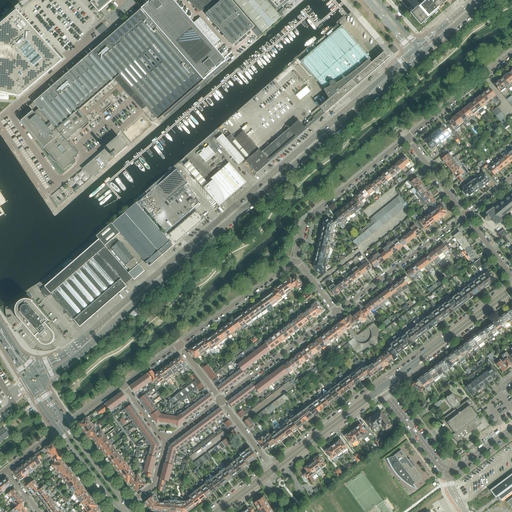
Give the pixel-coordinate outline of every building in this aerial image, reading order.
[(113,0),(87,0),(96,10),(99,13),(99,12),(98,12),(99,11),(100,11),(113,0)] [(220,40),(200,17),(193,23),(173,0),(151,0),(142,9),(165,35),(204,80),(226,61),(213,46),(220,40)] [(188,0),(199,13),(202,10),(233,46),(254,27),(237,7),(238,6),(235,2),(233,3),(232,2),(233,1),(232,0),(230,0),(222,0),(221,1),(220,0),(188,0)] [(232,0),(233,1),(235,2),(238,6),(262,34),(281,17),(265,0),(232,0)] [(427,0),(418,9),(412,14),(420,24),(426,19),(438,9),(439,8),(440,9),(444,6),(443,5),(447,1),(447,0),(427,0)] [(115,79),(165,35),(142,9),(115,31),(33,102),(37,107),(66,141),(71,137),(73,137),(74,136),(76,135),(78,134),(79,132),(79,130),(80,129),(89,121),(79,110),(115,79)] [(52,51),(21,16),(19,13),(16,10),(0,24),(0,91),(3,92),(19,96),(60,61),(52,51)] [(107,29),(103,25),(96,31),(100,35),(107,29)] [(377,69),(390,58),(384,52),(372,62),(371,64),(368,61),(370,59),(342,26),(300,62),(323,88),(325,90),(330,99),(320,108),(324,112),(325,113),(326,114),(359,84),(377,69)] [(204,80),(165,35),(115,79),(128,94),(128,93),(153,122),(157,119),(158,120),(204,80)] [(499,81),(505,88),(506,90),(511,86),(509,84),(504,77),(502,78),(501,78),(499,80),(499,81)] [(500,92),(505,88),(499,81),(497,82),(494,84),(495,84),(494,85),(500,92)] [(494,98),(496,97),(489,88),(487,90),(487,89),(484,91),(485,92),(491,99),(493,97),(494,98)] [(486,103),(491,99),(485,92),(483,94),(483,93),(480,95),(480,96),(486,103)] [(486,103),(480,96),(478,97),(476,99),(476,100),(482,107),(484,105),(485,106),(486,106),(488,108),(489,107),(486,103)] [(485,111),(482,107),(476,100),(474,101),(471,103),(477,111),(480,114),(483,112),(485,111)] [(66,141),(37,107),(33,102),(28,107),(32,111),(21,121),(50,155),(51,154),(57,160),(56,161),(64,170),(68,166),(63,160),(66,156),(65,154),(67,152),(67,153),(73,148),(66,141)] [(480,114),(477,111),(471,103),(469,105),(466,107),(467,107),(466,107),(472,114),(475,112),(479,116),(480,114)] [(468,118),(472,114),(466,107),(462,111),(468,118)] [(457,114),(457,115),(463,122),(465,124),(469,120),(468,118),(462,111),(460,112),(457,114)] [(270,162),(309,128),(308,127),(325,113),(324,112),(307,127),(307,126),(306,125),(305,125),(300,120),(299,121),(298,121),(289,128),(262,152),(258,148),(243,131),(235,138),(231,134),(226,138),(241,155),(245,160),(256,173),(270,162)] [(463,122),(457,115),(455,116),(452,118),(453,118),(458,126),(460,128),(463,125),(465,127),(466,126),(465,124),(463,122)] [(460,128),(458,126),(453,118),(448,122),(449,124),(447,126),(453,133),(460,128)] [(445,138),(450,135),(443,126),(441,128),(441,127),(438,129),(439,129),(438,130),(445,138)] [(438,130),(438,129),(435,131),(436,132),(434,133),(440,142),(442,140),(442,141),(445,138),(438,130)] [(439,143),(440,142),(434,133),(432,135),(429,136),(430,137),(429,137),(436,146),(439,143)] [(241,155),(226,138),(222,134),(216,139),(235,160),(241,155)] [(82,169),(90,179),(96,174),(100,170),(105,166),(109,163),(113,159),(114,159),(113,158),(115,157),(116,157),(127,147),(121,139),(118,136),(114,140),(104,149),(105,150),(101,153),(97,157),(92,161),(88,164),(82,169)] [(429,137),(426,139),(427,139),(424,141),(431,150),(436,146),(429,137)] [(202,152),(199,154),(200,155),(202,158),(211,150),(208,146),(205,149),(204,148),(201,151),(202,152)] [(72,159),(77,155),(78,154),(73,148),(67,153),(67,152),(65,154),(66,156),(63,160),(68,166),(71,164),(72,166),(75,163),(74,163),(75,161),(73,160),(72,159)] [(211,150),(202,158),(203,158),(205,161),(214,153),(213,152),(211,150)] [(446,164),(452,159),(450,156),(452,155),(452,154),(451,152),(450,153),(448,151),(446,152),(441,155),(443,158),(442,159),(443,161),(445,164),(446,164)] [(511,158),(507,151),(506,151),(501,155),(503,157),(509,164),(510,162),(511,162),(511,161),(511,158)] [(214,153),(205,161),(206,162),(215,154),(214,153)] [(241,155),(235,160),(239,165),(245,160),(241,155)] [(457,158),(458,157),(457,155),(452,159),(446,164),(447,166),(449,169),(449,168),(449,169),(459,161),(457,158)] [(509,164),(503,157),(501,155),(497,159),(498,161),(504,168),(506,166),(509,164),(508,164),(509,164)] [(405,166),(409,162),(405,157),(401,160),(405,166)] [(504,168),(498,161),(497,159),(492,163),(494,165),(499,172),(501,170),(504,168)] [(400,169),(405,166),(401,160),(396,164),(400,169)] [(463,163),(461,164),(459,161),(449,169),(451,172),(453,173),(464,165),(463,163)] [(487,165),(486,166),(482,161),(480,163),(481,164),(485,169),(487,167),(494,176),(496,174),(499,172),(494,165),(492,163),(489,165),(488,165),(487,165)] [(203,188),(208,184),(188,162),(184,166),(203,188)] [(211,178),(213,180),(214,181),(217,185),(219,188),(221,192),(223,196),(224,200),(224,201),(229,197),(246,183),(229,163),(212,177),(211,178)] [(398,171),(400,169),(396,164),(392,168),(396,173),(397,175),(399,173),(398,171)] [(469,173),(467,170),(464,165),(453,173),(453,174),(452,174),(454,177),(455,176),(458,181),(464,177),(464,176),(469,173)] [(391,177),(396,173),(392,168),(387,171),(391,177)] [(198,203),(184,186),(188,183),(176,169),(139,201),(136,203),(141,209),(144,207),(165,231),(163,233),(165,236),(169,240),(173,246),(204,219),(196,210),(193,207),(198,203)] [(387,180),(391,177),(387,171),(383,175),(387,180)] [(488,182),(490,181),(483,172),(478,176),(485,185),(486,185),(488,183),(488,182)] [(383,175),(378,179),(382,184),(383,184),(384,183),(385,184),(388,182),(387,180),(383,175)] [(414,188),(421,182),(419,179),(418,180),(417,178),(416,179),(414,176),(407,181),(409,184),(410,183),(414,188)] [(485,185),(478,176),(473,180),(479,188),(480,189),(482,187),(483,187),(485,186),(485,185)] [(378,188),(382,184),(378,179),(374,182),(378,188)] [(473,180),(473,181),(472,179),(467,183),(474,192),(475,191),(477,190),(477,189),(479,188),(473,180)] [(223,196),(221,192),(219,188),(217,185),(214,181),(213,180),(208,184),(203,188),(219,206),(224,201),(224,200),(223,196)] [(374,182),(369,186),(373,191),(374,193),(379,189),(378,188),(374,182)] [(422,184),(421,182),(414,188),(416,190),(415,191),(417,193),(424,187),(422,184)] [(472,193),(474,192),(467,183),(463,187),(464,189),(462,191),(466,195),(468,193),(469,195),(470,195),(471,195),(472,194),(472,193)] [(369,195),(373,191),(369,186),(365,190),(369,195)] [(424,187),(417,193),(415,194),(419,199),(428,192),(427,190),(425,187),(424,187)] [(369,195),(365,190),(360,193),(364,199),(366,201),(370,197),(369,195)] [(433,199),(432,197),(430,195),(431,194),(429,192),(428,192),(419,199),(425,206),(426,205),(429,203),(433,199)] [(362,201),(364,199),(360,193),(355,197),(356,198),(353,200),(360,208),(363,211),(365,210),(364,208),(363,209),(361,206),(362,205),(361,203),(363,202),(362,201)] [(485,219),(485,220),(485,221),(486,221),(486,222),(487,222),(488,222),(489,221),(491,219),(496,225),(502,220),(501,219),(511,210),(511,194),(495,208),(496,208),(495,209),(493,208),(492,209),(492,208),(491,209),(488,211),(487,212),(487,213),(486,214),(487,216),(486,217),(485,217),(485,218),(485,219)] [(364,213),(363,211),(360,208),(353,200),(351,201),(348,203),(349,203),(349,204),(356,212),(359,210),(360,211),(363,213),(364,213)] [(141,209),(136,203),(126,212),(112,224),(111,223),(96,236),(99,239),(104,245),(105,246),(128,272),(133,278),(135,276),(136,278),(145,271),(139,264),(138,263),(133,258),(119,242),(116,244),(113,239),(120,233),(144,260),(145,261),(149,267),(150,266),(173,246),(169,240),(165,236),(163,233),(141,209)] [(351,216),(356,212),(349,204),(347,205),(346,204),(344,206),(344,207),(351,216)] [(441,207),(441,208),(439,206),(434,209),(440,218),(441,218),(442,218),(443,217),(443,216),(446,214),(444,212),(446,211),(443,207),(441,208),(441,207)] [(354,220),(351,216),(344,207),(342,209),(342,208),(339,210),(340,211),(339,211),(346,220),(350,217),(353,221),(354,220)] [(440,218),(434,209),(429,213),(435,222),(438,220),(440,219),(440,218)] [(346,220),(339,211),(338,213),(337,212),(334,214),(335,215),(336,217),(333,219),(337,224),(339,226),(339,225),(341,227),(343,225),(342,223),(346,220)] [(433,223),(435,222),(429,213),(424,217),(430,226),(431,225),(432,225),(433,224),(433,223)] [(430,226),(424,217),(419,221),(418,220),(416,222),(416,223),(421,230),(424,228),(425,229),(427,228),(428,228),(430,227),(430,226)] [(337,224),(333,219),(331,220),(329,218),(324,222),(323,223),(323,225),(334,228),(334,224),(335,225),(337,224)] [(332,233),(334,228),(323,225),(323,227),(322,228),(321,230),(322,230),(322,231),(332,233)] [(417,228),(418,228),(415,225),(410,228),(412,231),(416,236),(421,233),(417,228)] [(331,239),(332,233),(322,231),(321,233),(320,233),(320,235),(321,236),(321,237),(331,239)] [(411,240),(416,236),(412,231),(407,234),(411,240)] [(411,240),(407,234),(406,232),(403,234),(404,235),(402,236),(407,243),(411,240)] [(457,241),(463,236),(459,232),(453,236),(457,241)] [(407,243),(402,236),(401,235),(396,239),(397,239),(396,239),(398,241),(402,247),(407,243)] [(460,246),(466,241),(463,236),(457,241),(460,246)] [(329,246),(331,239),(321,237),(320,237),(319,239),(320,240),(319,244),(333,248),(334,246),(331,246),(329,246)] [(49,292),(73,320),(120,279),(125,284),(133,278),(128,272),(105,246),(104,245),(99,239),(93,245),(45,287),(41,290),(46,295),(49,292)] [(402,247),(398,241),(396,239),(392,243),(393,245),(398,250),(402,247)] [(464,250),(470,246),(466,241),(460,246),(464,250)] [(398,250),(393,245),(392,243),(387,246),(389,248),(393,254),(398,250)] [(333,249),(333,248),(319,244),(318,248),(317,249),(316,251),(317,251),(317,252),(327,255),(329,248),(330,248),(333,249)] [(450,253),(447,249),(443,244),(438,247),(446,258),(447,259),(449,257),(447,255),(450,253)] [(466,256),(473,250),(470,246),(464,250),(463,251),(466,256)] [(444,259),(446,258),(438,247),(434,251),(438,256),(441,260),(443,258),(444,259)] [(388,257),(393,254),(389,248),(384,252),(388,257)] [(476,256),(477,255),(473,250),(466,256),(470,261),(470,260),(472,263),(478,258),(476,256)] [(434,260),(438,256),(434,251),(429,254),(434,260)] [(327,258),(327,255),(317,252),(316,253),(315,255),(316,255),(316,258),(326,260),(330,261),(331,260),(328,259),(327,258)] [(384,261),(388,257),(384,252),(379,255),(384,261)] [(379,255),(377,257),(376,254),(373,256),(375,259),(379,264),(384,261),(379,255)] [(429,263),(434,260),(429,254),(425,258),(429,263)] [(379,264),(375,259),(373,256),(368,260),(370,262),(374,268),(379,264)] [(325,266),(326,260),(316,258),(315,258),(314,260),(315,261),(314,263),(325,266)] [(425,258),(420,261),(424,267),(428,272),(433,268),(429,263),(425,258)] [(366,260),(361,264),(363,265),(367,271),(371,268),(371,267),(367,262),(366,260)] [(420,270),(424,267),(420,261),(415,265),(420,270)] [(325,268),(325,266),(314,263),(314,266),(313,267),(315,269),(316,269),(320,274),(322,276),(327,272),(326,270),(325,271),(324,270),(325,269),(325,268)] [(363,265),(358,269),(362,274),(367,271),(363,265)] [(421,272),(420,270),(415,265),(411,268),(415,274),(417,276),(421,272)] [(356,267),(352,270),(358,278),(362,274),(358,269),(356,267)] [(411,268),(406,272),(413,281),(417,277),(415,274),(411,268)] [(481,273),(489,284),(491,282),(492,283),(494,281),(494,280),(493,277),(495,276),(491,271),(489,273),(488,271),(486,269),(481,273)] [(352,270),(347,274),(349,276),(353,281),(358,278),(352,270)] [(481,273),(481,272),(475,276),(477,278),(484,287),(486,286),(487,287),(489,285),(489,284),(481,273)] [(347,274),(342,277),(344,279),(348,285),(353,281),(349,276),(347,274)] [(406,284),(410,281),(406,275),(401,279),(406,284)] [(294,277),(291,280),(296,286),(298,289),(303,285),(296,277),(295,278),(294,277)] [(285,282),(284,282),(291,290),(296,286),(291,280),(290,278),(287,280),(286,279),(285,281),(285,282)] [(484,288),(484,287),(477,278),(472,282),(479,291),(480,290),(481,291),(484,289),(484,288)] [(127,286),(125,284),(120,279),(73,320),(80,327),(127,286)] [(340,283),(339,283),(344,289),(348,285),(344,279),(340,283)] [(401,288),(406,284),(401,279),(397,282),(401,288)] [(467,284),(466,285),(467,286),(474,295),(475,294),(476,294),(479,293),(478,292),(479,291),(472,282),(471,281),(467,284)] [(280,285),(279,285),(284,291),(285,294),(286,294),(291,290),(284,282),(282,283),(280,284),(280,285)] [(397,282),(392,286),(399,295),(403,291),(401,288),(397,282)] [(339,283),(335,286),(339,292),(344,289),(339,283)] [(333,284),(328,288),(334,295),(337,293),(338,294),(340,293),(339,292),(335,286),(333,284)] [(275,289),(274,289),(275,290),(280,297),(285,294),(284,291),(279,285),(277,287),(276,287),(275,288),(275,289)] [(392,286),(387,289),(392,295),(394,298),(399,295),(392,286)] [(473,295),(474,295),(467,286),(461,290),(468,299),(470,298),(471,298),(473,297),(473,295)] [(392,295),(387,289),(383,293),(387,298),(392,295)] [(271,294),(270,294),(276,302),(281,299),(280,297),(275,290),(273,292),(272,291),(271,293),(271,294)] [(468,299),(461,290),(459,292),(458,291),(456,293),(456,294),(463,303),(465,302),(466,302),(468,300),(468,299)] [(388,300),(387,298),(383,293),(378,296),(384,304),(385,305),(389,301),(388,300)] [(266,297),(265,297),(271,306),(276,302),(270,294),(268,295),(267,295),(266,296),(266,297)] [(463,303),(456,294),(451,298),(458,307),(460,306),(461,306),(463,304),(463,303)] [(384,304),(378,296),(374,300),(379,307),(380,309),(383,307),(382,306),(384,304)] [(261,301),(260,301),(266,309),(269,313),(274,309),(271,306),(265,297),(263,299),(262,299),(261,300),(261,301)] [(458,307),(451,298),(448,300),(447,298),(445,300),(446,301),(446,302),(453,311),(455,310),(456,310),(458,308),(458,307)] [(50,320),(35,304),(34,303),(32,302),(33,301),(33,302),(34,302),(33,301),(31,300),(29,300),(27,300),(25,300),(23,300),(22,301),(20,302),(19,304),(18,305),(17,307),(16,309),(16,311),(16,313),(17,315),(18,316),(19,318),(21,317),(22,319),(23,320),(23,321),(24,322),(25,321),(26,322),(25,323),(25,324),(26,324),(27,324),(28,325),(30,327),(28,328),(35,337),(40,342),(42,344),(43,345),(45,345),(47,345),(49,345),(51,344),(52,343),(53,342),(54,340),(55,338),(55,336),(55,335),(54,333),(48,326),(46,323),(50,320)] [(374,300),(369,303),(375,311),(379,307),(374,300)] [(256,304),(255,304),(261,313),(266,309),(260,301),(258,303),(257,302),(256,303),(256,304)] [(322,311),(323,310),(317,302),(314,305),(313,303),(310,304),(312,307),(312,306),(318,315),(320,313),(321,313),(322,312),(322,311)] [(453,311),(446,302),(441,306),(448,315),(450,313),(451,314),(453,312),(453,311)] [(375,311),(369,303),(364,307),(366,308),(364,310),(367,315),(369,313),(368,312),(371,310),(373,312),(375,311)] [(251,308),(250,308),(257,316),(261,313),(255,304),(255,305),(253,306),(252,306),(251,307),(251,308)] [(317,315),(318,315),(312,306),(312,307),(309,309),(307,310),(313,318),(315,317),(316,317),(317,316),(317,315)] [(448,315),(441,306),(436,309),(443,319),(444,317),(445,318),(448,316),(448,315)] [(245,311),(245,312),(251,320),(256,317),(257,316),(250,308),(248,309),(247,309),(246,310),(245,311)] [(131,318),(139,311),(137,309),(129,315),(131,318)] [(442,319),(443,319),(436,309),(431,313),(438,323),(439,321),(440,322),(443,320),(442,319)] [(313,318),(307,310),(304,312),(303,313),(308,321),(310,320),(311,320),(313,319),(313,318)] [(356,314),(362,323),(365,321),(366,322),(368,320),(365,317),(367,315),(364,310),(361,312),(358,312),(356,313),(356,314)] [(240,315),(246,324),(247,325),(251,323),(254,326),(255,325),(251,320),(245,312),(243,313),(242,313),(241,314),(240,315)] [(308,321),(303,313),(301,312),(296,315),(298,317),(304,325),(306,324),(308,323),(308,322),(308,321)] [(509,323),(511,321),(511,320),(505,312),(505,313),(504,313),(503,314),(503,315),(501,316),(510,328),(511,327),(509,323)] [(437,323),(438,323),(431,313),(428,315),(427,314),(425,316),(426,317),(425,317),(433,326),(434,325),(435,326),(437,324),(437,323)] [(353,317),(352,318),(353,319),(353,320),(355,323),(357,325),(358,326),(360,325),(362,323),(356,314),(355,315),(355,314),(353,316),(353,317)] [(237,317),(235,319),(241,327),(243,329),(243,330),(248,327),(247,325),(246,324),(240,315),(239,315),(237,316),(237,317)] [(346,318),(346,319),(347,321),(348,321),(349,322),(349,323),(352,328),(355,326),(356,327),(357,325),(355,323),(353,320),(353,319),(352,318),(350,315),(348,316),(347,316),(346,317),(346,318)] [(509,329),(510,328),(501,316),(499,318),(498,318),(496,319),(496,320),(502,328),(505,326),(506,328),(507,327),(509,329)] [(303,325),(304,325),(298,317),(295,319),(294,317),(292,319),(293,321),(299,329),(301,327),(302,327),(303,326),(303,325)] [(425,317),(423,319),(421,317),(419,319),(420,321),(427,330),(429,329),(430,329),(432,328),(432,327),(433,326),(425,317)] [(232,321),(230,322),(236,331),(241,328),(241,327),(235,319),(234,319),(232,320),(232,321)] [(341,322),(343,324),(344,324),(345,325),(344,326),(347,329),(348,331),(350,330),(350,329),(352,328),(349,323),(349,322),(348,321),(347,321),(346,319),(344,319),(344,320),(343,321),(342,321),(341,322)] [(502,328),(496,320),(495,320),(493,321),(493,322),(491,323),(498,332),(501,336),(502,335),(499,330),(502,328)] [(299,329),(293,321),(288,324),(294,332),(296,331),(297,331),(299,330),(299,329)] [(427,331),(427,330),(420,321),(415,325),(422,334),(424,333),(425,333),(427,332),(427,331)] [(227,324),(225,326),(232,334),(236,331),(230,322),(230,323),(229,322),(227,324)] [(337,325),(339,327),(339,328),(340,329),(343,333),(346,331),(345,330),(347,329),(344,326),(345,325),(344,324),(343,324),(341,322),(340,323),(339,323),(337,324),(337,325)] [(493,335),(498,332),(491,323),(489,325),(488,325),(487,326),(487,327),(486,327),(493,335)] [(294,332),(288,324),(284,328),(290,336),(292,334),(293,335),(294,333),(294,332)] [(422,334),(415,325),(414,324),(409,328),(410,329),(417,338),(419,337),(420,337),(422,336),(422,334)] [(333,328),(335,331),(336,332),(336,333),(339,336),(339,337),(342,335),(341,334),(343,333),(340,329),(339,328),(339,327),(337,325),(336,326),(335,326),(333,327),(333,328)] [(222,328),(220,329),(226,338),(230,336),(231,335),(232,334),(225,326),(224,326),(222,327),(222,328)] [(484,329),(482,331),(488,339),(489,341),(490,341),(494,337),(493,335),(486,327),(485,327),(484,328),(484,329)] [(290,336),(284,328),(279,331),(285,339),(287,338),(288,338),(290,337),(290,336)] [(329,331),(328,331),(330,334),(331,334),(332,335),(332,336),(334,339),(335,340),(338,338),(337,337),(339,336),(336,333),(336,332),(335,331),(333,328),(331,329),(330,329),(329,330),(329,331)] [(417,338),(410,329),(409,328),(404,331),(405,333),(412,342),(413,341),(415,341),(417,339),(417,338)] [(217,332),(215,333),(221,341),(223,340),(226,338),(220,329),(220,330),(219,330),(217,331),(217,332)] [(285,339),(279,331),(274,335),(280,343),(282,341),(283,341),(285,340),(285,339)] [(324,333),(324,335),(326,337),(327,337),(328,338),(328,339),(330,342),(331,343),(333,341),(333,340),(334,339),(332,336),(332,335),(331,334),(330,334),(328,331),(327,332),(326,332),(324,333)] [(483,343),(488,339),(482,331),(480,332),(479,332),(477,333),(477,334),(483,343)] [(212,335),(210,337),(216,345),(221,341),(215,333),(214,333),(212,334),(212,335)] [(412,342),(405,333),(400,337),(407,346),(409,345),(412,343),(412,342)] [(485,345),(483,343),(477,334),(476,335),(474,336),(472,338),(479,346),(480,348),(485,345)] [(280,344),(280,343),(274,335),(272,337),(270,338),(276,346),(278,345),(279,345),(280,344)] [(320,337),(320,338),(322,340),(323,340),(324,341),(323,342),(326,345),(327,346),(329,344),(329,343),(330,342),(328,339),(328,338),(327,337),(326,337),(324,335),(323,335),(322,335),(320,336),(320,337)] [(207,339),(205,340),(212,350),(214,349),(213,348),(216,345),(210,337),(209,337),(207,338),(207,339)] [(407,346),(400,337),(395,341),(402,350),(403,349),(404,349),(407,347),(407,346)] [(276,346),(270,338),(265,342),(266,343),(271,350),(273,348),(274,348),(276,347),(276,346)] [(316,341),(318,343),(319,343),(319,344),(319,345),(322,348),(322,349),(325,347),(324,346),(326,345),(323,342),(324,341),(323,340),(322,340),(320,338),(319,339),(318,338),(316,339),(316,341)] [(468,341),(467,342),(473,349),(475,352),(480,348),(479,346),(472,338),(470,339),(469,339),(468,341)] [(199,343),(205,351),(209,349),(212,353),(214,352),(212,350),(205,340),(204,339),(202,341),(201,340),(200,342),(199,343)] [(312,344),(314,346),(315,348),(317,352),(318,352),(321,350),(320,349),(322,348),(319,345),(319,344),(319,343),(318,343),(316,341),(315,342),(314,341),(312,343),(312,344)] [(402,350),(395,341),(390,344),(390,345),(391,347),(396,354),(398,353),(399,353),(401,351),(402,350)] [(470,352),(473,349),(467,342),(466,342),(462,345),(469,353),(470,352)] [(194,346),(194,347),(200,355),(201,355),(204,353),(206,356),(207,355),(208,354),(205,351),(199,343),(197,344),(196,344),(195,345),(194,346)] [(266,353),(271,350),(266,343),(261,347),(266,353)] [(308,347),(309,350),(310,350),(311,351),(313,355),(314,356),(317,354),(316,353),(317,352),(315,348),(314,346),(312,344),(311,345),(309,345),(308,346),(308,347)] [(469,353),(462,345),(458,348),(458,349),(457,349),(463,357),(466,355),(469,353)] [(189,350),(195,359),(195,358),(200,355),(194,347),(192,348),(191,348),(190,349),(189,350)] [(262,357),(266,353),(261,347),(257,350),(262,357)] [(304,350),(305,353),(306,353),(307,354),(309,358),(310,359),(313,357),(312,356),(313,355),(311,351),(310,350),(309,350),(308,347),(306,348),(305,348),(304,349),(304,350)] [(397,355),(396,354),(391,347),(386,350),(387,352),(393,360),(397,357),(396,356),(397,355)] [(460,359),(463,357),(457,349),(456,349),(455,350),(454,351),(453,353),(459,361),(460,360),(460,359)] [(257,360),(262,357),(257,350),(252,354),(257,360)] [(300,353),(301,356),(302,356),(303,357),(303,358),(305,361),(306,362),(308,360),(308,359),(309,358),(307,354),(306,353),(305,353),(304,350),(303,350),(302,351),(301,351),(300,352),(300,353)] [(391,362),(393,360),(387,352),(382,356),(387,363),(389,362),(391,362)] [(296,356),(295,356),(297,359),(298,359),(298,360),(298,361),(301,364),(302,365),(304,363),(303,362),(304,362),(305,361),(303,358),(303,357),(302,356),(301,356),(300,353),(298,354),(297,354),(296,355),(296,356)] [(456,363),(459,361),(453,353),(451,354),(450,354),(448,355),(448,356),(447,357),(453,364),(456,362),(456,363)] [(252,364),(257,360),(252,354),(247,358),(252,364)] [(511,365),(504,354),(502,355),(501,356),(504,360),(502,362),(507,369),(511,365)] [(188,369),(190,368),(181,356),(179,357),(178,357),(177,358),(176,359),(182,368),(183,368),(184,370),(187,368),(188,369)] [(291,359),(293,362),(294,362),(294,363),(294,364),(297,367),(298,368),(300,366),(299,365),(301,364),(298,361),(298,360),(298,359),(297,359),(295,356),(294,357),(293,357),(292,358),(292,359),(291,359)] [(388,364),(387,363),(382,356),(377,359),(383,367),(384,366),(386,366),(388,364)] [(443,360),(449,368),(449,369),(452,367),(454,365),(453,364),(447,357),(445,358),(443,359),(443,360)] [(247,368),(252,364),(247,358),(243,361),(247,368)] [(178,371),(182,368),(176,359),(175,360),(174,360),(172,361),(172,362),(178,371)] [(288,362),(287,363),(289,365),(290,365),(290,366),(290,367),(293,370),(294,371),(296,369),(295,368),(297,367),(294,364),(294,363),(294,362),(293,362),(291,359),(290,360),(289,360),(288,361),(288,362)] [(383,368),(383,367),(377,359),(372,363),(378,371),(379,370),(381,370),(383,368)] [(438,364),(444,372),(444,373),(449,369),(449,368),(443,360),(441,362),(440,362),(438,363),(438,364)] [(507,369),(502,362),(500,360),(496,363),(502,372),(506,369),(507,369)] [(243,371),(247,368),(243,361),(238,365),(239,366),(243,371)] [(173,374),(178,371),(172,362),(170,363),(169,363),(168,364),(168,365),(167,366),(173,374)] [(283,365),(283,366),(288,372),(290,374),(292,373),(291,372),(293,370),(290,367),(290,366),(290,365),(289,365),(287,363),(286,363),(285,363),(284,364),(283,365)] [(378,372),(378,371),(372,363),(367,367),(373,374),(374,373),(376,374),(378,372)] [(442,373),(444,372),(438,364),(436,366),(435,365),(433,367),(433,368),(439,376),(440,377),(443,374),(442,373)] [(169,377),(173,374),(167,366),(166,367),(165,366),(163,368),(163,369),(169,377)] [(246,375),(243,371),(239,366),(237,368),(239,370),(236,372),(241,378),(246,375)] [(283,375),(288,372),(283,366),(279,369),(283,375)] [(367,367),(366,366),(363,368),(361,369),(360,368),(359,368),(366,377),(367,378),(368,377),(369,377),(370,377),(372,376),(372,375),(373,376),(373,375),(373,374),(367,367)] [(494,372),(495,371),(492,366),(491,368),(487,372),(492,379),(493,380),(496,377),(497,376),(494,372)] [(364,378),(366,377),(359,368),(358,369),(357,369),(354,371),(360,380),(361,380),(362,380),(364,378)] [(428,371),(434,379),(436,382),(440,378),(440,377),(439,376),(433,368),(431,369),(430,369),(428,370),(428,371)] [(165,380),(169,377),(163,369),(161,370),(160,369),(159,371),(159,372),(165,380)] [(279,379),(283,375),(279,369),(274,373),(279,379)] [(154,373),(152,371),(147,374),(153,383),(158,380),(154,373)] [(236,372),(234,373),(233,371),(231,373),(237,381),(241,378),(236,372)] [(358,381),(360,380),(354,371),(348,375),(355,384),(356,384),(357,384),(358,383),(358,382),(359,382),(358,381)] [(434,379),(428,371),(425,373),(423,374),(423,375),(429,383),(434,379)] [(161,383),(165,380),(159,372),(157,373),(155,372),(154,373),(158,380),(159,382),(158,383),(160,385),(161,384),(161,383)] [(491,380),(492,379),(487,372),(483,375),(488,382),(489,383),(491,381),(491,380)] [(234,384),(237,381),(231,373),(229,374),(231,376),(229,378),(234,384)] [(274,383),(279,379),(274,373),(269,376),(274,383)] [(152,384),(153,383),(147,374),(143,377),(148,384),(150,382),(152,384)] [(355,385),(355,384),(348,375),(343,379),(350,388),(351,387),(352,387),(353,387),(355,386),(355,385)] [(418,378),(418,379),(424,387),(425,389),(430,385),(429,383),(423,375),(421,377),(420,377),(418,378)] [(487,383),(488,382),(483,375),(479,378),(484,385),(485,386),(487,384),(487,383)] [(269,386),(274,383),(269,376),(264,380),(269,386)] [(145,385),(148,384),(143,377),(139,380),(145,389),(147,387),(145,385)] [(229,378),(226,379),(225,377),(224,378),(230,387),(234,384),(229,378)] [(226,390),(230,387),(224,378),(221,380),(223,382),(221,383),(226,390)] [(483,386),(484,385),(479,378),(475,381),(480,388),(481,389),(483,387),(483,386)] [(199,380),(198,379),(193,383),(193,382),(177,394),(178,394),(169,401),(175,402),(196,386),(201,383),(200,383),(201,382),(199,380)] [(348,389),(350,388),(343,379),(338,383),(345,392),(346,392),(348,391),(348,390),(348,389)] [(424,387),(418,379),(417,379),(415,380),(414,382),(412,385),(413,385),(412,386),(412,387),(412,386),(416,389),(415,389),(421,393),(424,387)] [(143,390),(145,389),(139,380),(134,383),(139,390),(142,388),(143,390)] [(264,390),(269,386),(264,380),(259,383),(264,390)] [(479,389),(480,388),(475,381),(471,384),(477,392),(479,390),(479,389)] [(477,392),(471,384),(469,382),(463,386),(468,393),(470,392),(472,395),(477,392)] [(135,393),(139,390),(134,383),(130,386),(135,393)] [(222,393),(226,390),(221,383),(217,387),(222,393)] [(255,387),(252,383),(247,386),(252,393),(254,391),(256,393),(258,392),(255,387)] [(259,393),(264,390),(259,383),(255,387),(258,392),(259,393)] [(344,393),(345,392),(338,383),(333,387),(339,396),(341,395),(342,395),(343,395),(344,394),(344,393)] [(250,394),(252,393),(247,386),(243,389),(250,398),(252,396),(250,394)] [(337,397),(339,396),(333,387),(327,391),(334,400),(335,400),(336,400),(337,399),(337,398),(338,398),(337,397)] [(248,399),(250,398),(243,389),(239,393),(244,399),(247,397),(248,399)] [(322,395),(320,392),(318,390),(317,391),(318,393),(318,394),(320,397),(317,399),(324,408),(325,408),(327,407),(327,406),(327,405),(329,404),(322,395)] [(334,400),(327,391),(322,395),(329,404),(330,403),(331,403),(331,402),(332,402),(334,401),(334,400)] [(122,402),(127,399),(122,392),(118,395),(122,402)] [(147,396),(149,395),(148,393),(139,399),(142,403),(149,398),(147,396)] [(212,400),(214,399),(209,393),(205,396),(210,402),(212,400)] [(242,400),(244,399),(239,393),(235,395),(242,404),(244,402),(242,400)] [(460,404),(458,401),(452,393),(445,399),(453,409),(454,408),(455,410),(460,406),(459,404),(460,404)] [(205,396),(204,395),(203,394),(201,395),(203,397),(201,399),(206,405),(210,402),(205,396)] [(120,403),(122,402),(118,395),(113,398),(120,407),(121,406),(120,403)] [(238,407),(242,404),(235,395),(232,398),(235,404),(236,405),(237,405),(238,407)] [(118,408),(120,407),(113,398),(109,401),(114,408),(116,406),(118,408)] [(153,399),(150,401),(149,398),(142,403),(145,407),(154,401),(153,399)] [(236,405),(235,404),(232,398),(228,401),(232,408),(236,405)] [(201,399),(199,401),(197,399),(195,400),(202,409),(206,405),(201,399)] [(323,408),(324,408),(317,399),(312,403),(318,412),(320,410),(320,411),(321,410),(322,411),(323,409),(323,408)] [(470,406),(473,404),(469,399),(460,406),(455,410),(440,421),(442,423),(445,421),(446,422),(452,431),(450,433),(449,431),(449,432),(457,442),(481,424),(477,418),(478,417),(470,406)] [(198,411),(202,409),(195,400),(193,401),(195,403),(193,405),(198,411)] [(112,409),(114,408),(109,401),(105,404),(111,413),(113,412),(112,409)] [(153,404),(155,403),(154,401),(145,407),(148,411),(155,407),(153,404)] [(318,412),(312,403),(310,401),(308,403),(310,405),(306,407),(313,416),(314,416),(316,415),(316,414),(317,413),(316,413),(318,412)] [(127,413),(134,408),(131,405),(122,411),(124,413),(126,411),(127,413)] [(193,405),(191,407),(189,405),(187,406),(194,415),(198,411),(193,405)] [(190,418),(194,415),(187,406),(185,407),(187,409),(185,411),(190,418)] [(158,408),(156,409),(155,407),(148,411),(151,415),(160,409),(158,408)] [(221,417),(224,414),(219,407),(216,410),(221,417)] [(306,407),(301,411),(308,420),(309,419),(310,419),(310,418),(311,419),(312,418),(313,416),(306,407)] [(128,419),(137,412),(134,408),(127,413),(129,415),(126,417),(128,419)] [(159,413),(161,411),(160,409),(151,415),(154,419),(160,415),(159,413)] [(222,419),(221,417),(216,410),(211,413),(216,420),(219,418),(220,420),(222,419)] [(185,411),(183,413),(181,411),(179,412),(186,421),(190,418),(185,411)] [(306,421),(308,420),(301,411),(296,415),(302,424),(303,424),(304,424),(305,423),(306,422),(306,421)] [(386,430),(391,425),(381,411),(375,415),(375,416),(381,424),(386,430)] [(133,421),(139,416),(137,412),(128,419),(129,421),(132,419),(133,421)] [(182,424),(186,421),(179,412),(177,413),(179,415),(177,417),(182,424)] [(291,419),(297,428),(299,428),(300,427),(301,425),(302,424),(296,415),(294,412),(293,412),(292,413),(293,415),(289,417),(291,419)] [(168,423),(169,413),(167,413),(166,416),(159,422),(168,423)] [(214,421),(216,420),(211,413),(207,416),(214,425),(216,423),(214,421)] [(375,416),(375,415),(374,414),(365,421),(373,430),(381,424),(375,416)] [(166,416),(164,415),(160,415),(154,419),(157,423),(159,422),(166,416)] [(133,426),(142,420),(139,416),(133,421),(135,424),(132,425),(133,426)] [(177,417),(174,417),(171,416),(176,424),(178,427),(182,424),(177,417)] [(212,426),(214,425),(207,416),(203,419),(208,426),(211,424),(212,426)] [(90,423),(87,418),(86,418),(78,423),(79,424),(78,425),(80,427),(81,427),(82,429),(90,423)] [(206,427),(208,426),(203,419),(199,423),(206,431),(208,429),(206,427)] [(295,429),(297,428),(291,419),(285,423),(292,432),(294,432),(295,431),(295,429)] [(139,429),(145,424),(142,420),(133,426),(135,429),(138,427),(139,429)] [(287,436),(280,427),(274,420),(272,422),(275,426),(273,428),(275,431),(281,440),(282,440),(283,440),(285,439),(285,437),(287,436)] [(86,434),(94,428),(90,423),(82,429),(83,429),(82,430),(84,432),(85,432),(86,434)] [(204,432),(206,431),(199,423),(196,425),(200,432),(203,430),(204,432)] [(290,433),(292,432),(285,423),(280,427),(287,436),(288,436),(290,435),(290,433)] [(139,434),(148,428),(145,424),(139,429),(141,432),(138,434),(139,434)] [(356,428),(355,428),(362,437),(367,433),(361,424),(360,424),(358,426),(357,426),(356,427),(356,428)] [(198,434),(200,432),(196,425),(192,428),(198,437),(200,435),(198,434)] [(0,442),(10,435),(4,428),(0,431),(0,442)] [(93,437),(98,433),(94,428),(86,434),(87,434),(86,435),(88,437),(89,437),(90,439),(93,437)] [(144,436),(151,432),(148,428),(139,434),(141,437),(144,436)] [(196,438),(198,437),(192,428),(188,432),(192,438),(195,436),(196,438)] [(276,444),(270,435),(265,428),(263,429),(265,431),(264,431),(267,435),(263,438),(270,447),(274,444),(274,445),(276,444)] [(352,431),(351,432),(357,441),(362,437),(355,428),(354,428),(353,430),(352,431)] [(104,436),(100,431),(99,432),(98,433),(93,437),(94,439),(94,440),(95,442),(96,441),(97,442),(104,436)] [(280,441),(281,440),(275,431),(270,435),(276,444),(277,444),(279,443),(280,441)] [(351,432),(350,431),(345,435),(352,445),(357,441),(351,432)] [(145,442),(153,436),(151,432),(144,436),(145,438),(145,439),(145,438),(143,440),(144,441),(144,442),(145,442)] [(190,440),(192,438),(188,432),(183,435),(190,443),(192,442),(190,440)] [(270,447),(263,438),(259,432),(257,433),(261,438),(257,441),(265,451),(266,450),(270,447)] [(188,444),(190,443),(183,435),(180,438),(185,444),(187,442),(188,444)] [(108,441),(105,438),(104,436),(97,442),(98,444),(98,445),(99,447),(100,447),(108,441)] [(150,445),(157,440),(153,436),(145,442),(147,446),(150,444),(150,445)] [(182,446),(185,444),(180,438),(176,441),(182,449),(184,448),(182,446)] [(225,447),(230,443),(227,438),(221,442),(225,447)] [(347,448),(345,446),(340,439),(335,443),(335,444),(342,452),(347,448)] [(157,452),(159,444),(157,440),(150,445),(151,446),(150,450),(157,452)] [(112,446),(108,441),(100,447),(102,449),(101,450),(103,452),(104,452),(112,446)] [(180,450),(182,449),(176,441),(171,444),(176,450),(179,448),(180,450)] [(53,442),(44,449),(47,453),(47,454),(51,451),(52,450),(52,449),(53,449),(56,447),(56,446),(56,445),(55,443),(54,443),(53,442)] [(175,456),(176,450),(171,444),(169,445),(167,454),(175,456)] [(342,452),(335,444),(333,445),(332,445),(331,446),(331,447),(330,447),(337,456),(339,459),(344,455),(342,452)] [(116,451),(113,448),(112,446),(104,452),(106,454),(105,455),(107,457),(108,457),(116,451)] [(216,446),(211,450),(214,455),(220,451),(216,446)] [(51,451),(47,454),(51,458),(55,456),(55,455),(56,454),(57,454),(60,452),(60,451),(60,450),(59,448),(58,448),(57,448),(56,447),(53,449),(52,449),(52,450),(51,451)] [(252,461),(257,457),(249,447),(244,450),(252,461)] [(332,460),(337,456),(330,447),(329,447),(328,448),(328,449),(325,451),(332,460)] [(209,459),(214,455),(211,450),(208,452),(206,454),(209,459)] [(244,450),(240,454),(237,450),(236,451),(240,455),(248,466),(250,465),(249,463),(252,461),(244,450)] [(409,459),(408,460),(401,450),(393,457),(388,458),(389,460),(389,461),(390,463),(390,464),(391,466),(392,467),(393,469),(394,470),(395,471),(396,473),(397,474),(398,475),(399,477),(400,477),(401,479),(402,480),(405,483),(408,484),(411,486),(416,489),(413,485),(422,478),(414,467),(415,467),(409,459)] [(112,462),(120,456),(116,451),(108,457),(110,459),(109,460),(111,462),(112,462)] [(55,456),(51,458),(55,463),(64,456),(63,456),(63,455),(62,453),(61,453),(60,452),(57,454),(56,454),(55,455),(55,456)] [(154,462),(156,457),(145,454),(145,455),(148,456),(147,460),(154,462)] [(35,455),(31,458),(37,466),(38,468),(39,467),(40,467),(39,465),(42,463),(39,460),(35,455)] [(248,466),(240,455),(239,455),(239,456),(237,458),(237,459),(235,460),(242,469),(244,468),(246,468),(248,466)] [(55,463),(52,465),(55,470),(59,467),(60,466),(61,466),(64,464),(64,463),(64,462),(62,460),(65,458),(64,456),(55,463)] [(116,467),(123,461),(120,456),(112,462),(113,464),(113,465),(115,467),(116,467)] [(322,457),(321,458),(319,456),(318,456),(317,456),(316,457),(316,458),(314,460),(315,461),(321,469),(326,465),(323,462),(324,461),(325,460),(323,457),(322,457)] [(31,458),(26,462),(33,470),(34,472),(36,470),(35,468),(37,466),(31,458)] [(242,469),(235,460),(234,459),(231,462),(232,462),(230,464),(237,473),(239,472),(240,472),(242,471),(242,470),(242,469)] [(120,472),(127,466),(123,461),(116,467),(117,469),(117,470),(118,472),(119,472),(120,472)] [(310,464),(310,465),(318,476),(323,472),(321,469),(315,461),(313,462),(312,462),(310,463),(310,464)] [(28,473),(33,470),(26,462),(22,465),(28,473)] [(237,473),(230,464),(229,463),(226,466),(227,466),(225,468),(232,477),(234,476),(235,476),(236,475),(237,474),(237,473)] [(59,467),(55,470),(59,475),(60,474),(68,468),(66,465),(65,465),(64,464),(61,466),(60,466),(59,467)] [(24,477),(28,473),(22,465),(18,469),(24,477)] [(152,473),(153,467),(146,465),(144,471),(152,473)] [(308,472),(305,474),(310,484),(313,482),(314,481),(312,478),(317,474),(310,465),(308,466),(307,466),(305,467),(306,468),(305,468),(308,472)] [(131,472),(127,467),(127,466),(120,472),(121,474),(121,475),(122,477),(123,477),(124,477),(131,472)] [(232,477),(225,468),(224,467),(223,468),(221,470),(219,472),(226,481),(228,480),(230,480),(231,479),(231,477),(232,477)] [(68,468),(60,474),(63,478),(63,479),(72,473),(70,471),(70,470),(70,468),(69,468),(68,468)] [(24,477),(18,469),(13,472),(20,481),(24,477)] [(128,483),(130,481),(135,477),(131,472),(124,477),(125,479),(125,480),(126,482),(127,482),(128,483)] [(226,481),(219,472),(216,474),(217,474),(214,476),(221,485),(223,484),(224,484),(226,483),(226,481)] [(72,473),(63,479),(66,483),(67,484),(76,477),(74,475),(74,474),(73,473),(72,473)] [(511,473),(490,490),(496,498),(498,496),(499,497),(499,498),(501,500),(500,499),(503,497),(505,496),(506,495),(508,494),(511,491),(511,490),(511,473)] [(142,479),(141,480),(137,475),(135,477),(130,481),(131,483),(132,485),(133,485),(133,486),(142,479)] [(221,485),(214,476),(211,478),(209,480),(216,489),(218,488),(219,488),(221,487),(221,485)] [(76,477),(67,484),(70,488),(71,489),(79,482),(79,481),(78,480),(78,479),(77,478),(76,478),(76,477)] [(7,489),(12,485),(6,478),(5,479),(4,479),(1,481),(7,489)] [(143,481),(142,480),(142,479),(133,486),(135,488),(135,489),(136,490),(137,490),(137,491),(145,485),(143,481)] [(205,481),(204,482),(202,479),(201,480),(204,483),(204,484),(211,493),(213,492),(214,492),(216,491),(216,489),(209,480),(209,479),(206,482),(205,481)] [(34,480),(32,482),(25,487),(28,491),(37,484),(34,480)] [(79,482),(71,489),(74,493),(83,487),(82,486),(81,485),(81,484),(81,483),(80,483),(79,482)] [(35,493),(41,489),(37,484),(28,491),(30,494),(31,493),(32,495),(35,493)] [(201,486),(199,488),(206,497),(208,496),(209,496),(210,495),(210,493),(211,493),(204,484),(201,486)] [(39,497),(47,491),(44,487),(41,489),(35,493),(37,497),(38,497),(39,497)] [(74,493),(72,495),(75,500),(78,498),(87,492),(86,491),(85,489),(84,487),(83,487),(74,493)] [(199,488),(198,487),(193,491),(194,492),(200,501),(202,499),(204,500),(205,499),(205,497),(206,497),(199,488)] [(18,493),(15,489),(13,490),(13,491),(8,494),(7,495),(11,499),(18,494),(18,493)] [(42,501),(50,495),(52,493),(49,489),(48,490),(47,491),(39,497),(39,498),(40,499),(41,500),(42,501)] [(200,501),(194,492),(193,491),(190,494),(191,494),(190,495),(189,496),(190,498),(195,505),(197,503),(199,504),(200,503),(200,501)] [(87,492),(78,498),(81,502),(82,503),(90,496),(89,495),(89,494),(89,493),(88,492),(87,492)] [(158,500),(152,492),(144,498),(146,501),(146,502),(146,503),(147,505),(148,505),(149,506),(158,500)] [(14,503),(21,497),(18,493),(18,494),(11,499),(14,503)] [(53,499),(50,495),(42,501),(43,502),(43,503),(44,505),(45,505),(53,499)] [(90,496),(82,503),(84,507),(85,508),(94,501),(93,500),(92,499),(92,498),(91,497),(90,497),(90,496)] [(23,501),(24,500),(21,497),(14,503),(17,507),(21,504),(23,502),(24,502),(23,501)] [(164,511),(164,501),(164,498),(163,497),(162,504),(160,502),(158,500),(149,506),(150,507),(150,508),(151,510),(152,510),(153,511),(161,511),(161,510),(164,511)] [(259,510),(268,504),(264,497),(259,499),(259,500),(255,503),(259,510)] [(193,507),(195,505),(190,498),(186,501),(183,501),(182,511),(187,511),(194,507),(193,507)] [(55,501),(53,499),(45,505),(45,506),(46,508),(47,508),(48,509),(57,502),(55,501)] [(53,511),(61,506),(58,501),(57,502),(48,509),(49,511),(53,511)] [(94,501),(85,508),(88,511),(89,511),(97,506),(98,506),(97,506),(96,504),(96,503),(95,501),(94,501)]
